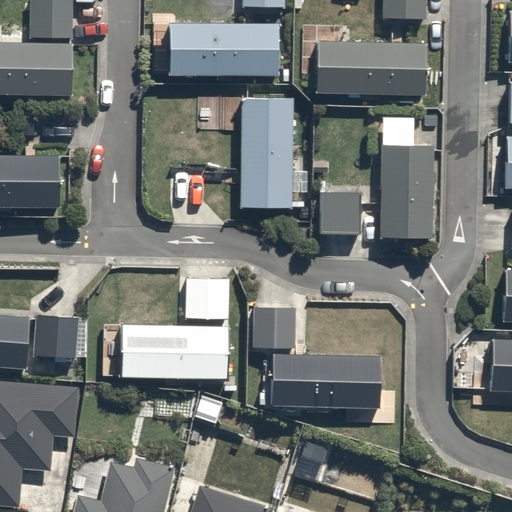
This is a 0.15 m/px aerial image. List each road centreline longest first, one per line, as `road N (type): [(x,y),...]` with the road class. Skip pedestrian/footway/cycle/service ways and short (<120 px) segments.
road 1 (residential): [(418,291),(389,277),(314,277),(250,246),(114,242)]
road 2 (residential): [(459,0),(460,255),(418,291)]
road 3 (residential): [(114,242),(124,0)]
road 4 (residential): [(511,467),(474,455),(437,423),(428,308),(418,291)]
